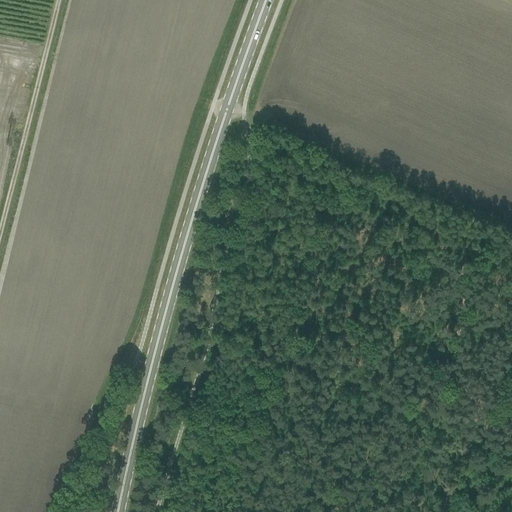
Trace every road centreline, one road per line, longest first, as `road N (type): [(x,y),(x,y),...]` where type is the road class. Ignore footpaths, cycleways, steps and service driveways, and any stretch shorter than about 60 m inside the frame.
road 1 (primary): [(117,511),(147,371),(267,0)]
road 2 (track): [(57,0),(0,228)]
